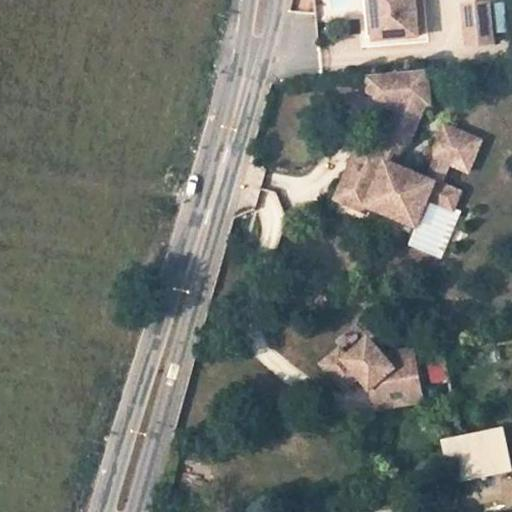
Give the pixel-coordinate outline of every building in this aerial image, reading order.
[(376,42),(371,0),(363,0),(368,42),(376,42)] [(371,0),(376,42),(419,37),(415,0),(371,0)] [(489,3),(464,5),(468,45),(493,42),(489,3)] [(437,153),(438,157),(429,179),(424,177),(423,180),(400,171),(402,167),(395,164),(404,142),(412,140),(427,105),(433,104),(430,69),(369,76),(370,92),(389,109),(398,108),(386,135),(391,137),(386,149),(363,139),(344,185),(373,197),(369,206),(370,206),(418,226),(430,199),(455,209),(462,193),(445,186),(454,165),(471,172),(482,144),(448,129),(437,153)] [(373,197),(344,185),(337,199),(368,212),(370,206),(369,206),(373,197)] [(455,209),(430,199),(418,226),(410,245),(443,259),(463,212),(455,209)] [(341,349),(324,364),(345,387),(360,373),(371,385),(419,377),(414,348),(385,353),(371,338),(349,358),(341,349)] [(419,377),(371,385),(375,409),(423,400),(419,377)] [(448,441),(455,481),(511,468),(504,429),(459,438),(448,441)]
